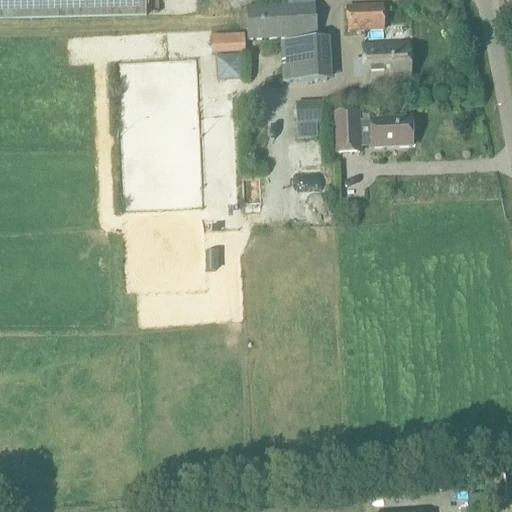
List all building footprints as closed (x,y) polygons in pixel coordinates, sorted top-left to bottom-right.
[(0,0),(0,20),(146,17),(145,0),(0,0)] [(317,40),(315,5),(245,9),(247,44),(317,40)] [(385,33),(383,6),(345,8),(347,35),(385,33)] [(245,55),(244,36),(210,38),(211,56),(245,55)] [(325,41),(317,41),(281,43),(282,84),(328,82),(325,41)] [(365,84),(408,82),(407,46),(364,48),(365,84)] [(415,101),(414,82),(361,84),(362,103),(415,101)] [(320,108),(294,109),(296,140),(318,139),(318,126),(320,126),(320,108)] [(334,116),(335,157),(360,156),(359,142),(371,142),(371,150),(412,148),(411,121),(370,122),(370,124),(359,124),(359,115),(334,116)] [(308,212),(328,212),(328,192),(308,192),(308,212)] [(374,203),(347,204),(348,229),(375,228),(374,203)]
